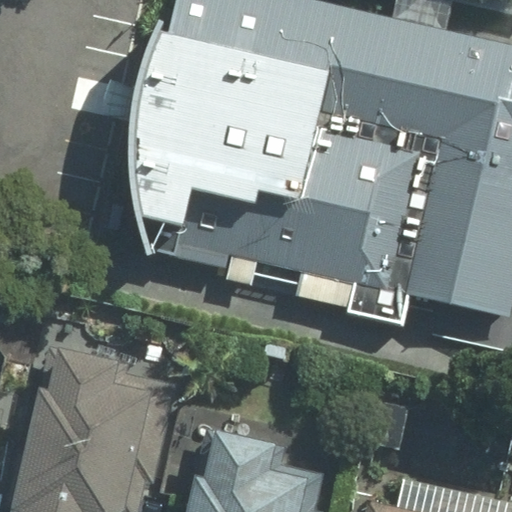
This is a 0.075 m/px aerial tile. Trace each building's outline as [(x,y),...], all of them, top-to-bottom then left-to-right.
[(511,47),(293,0),(177,0),(171,28),(157,25),(142,61),(130,106),(125,154),(129,190),(133,227),(143,253),(511,333),(511,47)] [(136,356),(43,341),(14,511),(150,511),(170,389),(132,382),(136,356)] [(414,404),(373,397),(364,449),(405,456),(414,404)] [(289,467),(293,444),(211,428),(200,484),(190,482),(184,511),(315,511),(323,473),(289,467)] [(511,511),(511,506),(375,479),(368,511),(511,511)]
